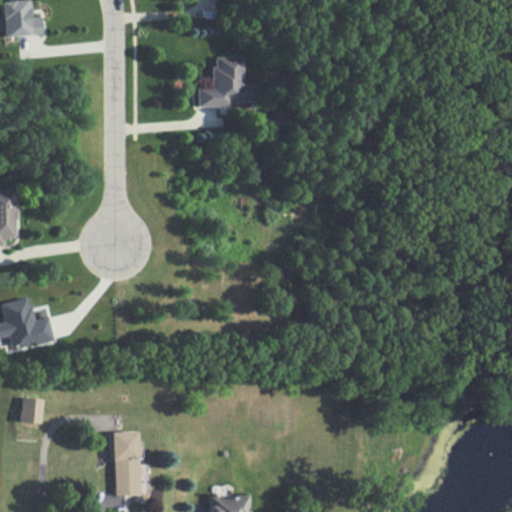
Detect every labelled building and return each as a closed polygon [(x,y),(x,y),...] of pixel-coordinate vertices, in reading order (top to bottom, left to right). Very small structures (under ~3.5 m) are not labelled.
[(26,0),(0,0),(0,36),(38,34),(37,16),(28,16),(26,0)] [(240,56),(212,56),(212,65),(209,65),(209,88),(194,88),(194,106),(254,106),(254,85),(240,85),(240,56)] [(0,237),(13,238),(13,189),(0,188),(0,237)] [(44,316),(29,319),(24,297),(0,301),(0,337),(6,336),(8,347),(49,339),(44,316)] [(37,424),(41,399),(20,396),(16,421),(37,424)] [(135,495),(134,431),(109,431),(110,495),(135,495)] [(244,511),(244,494),(205,495),(205,511),(244,511)]
